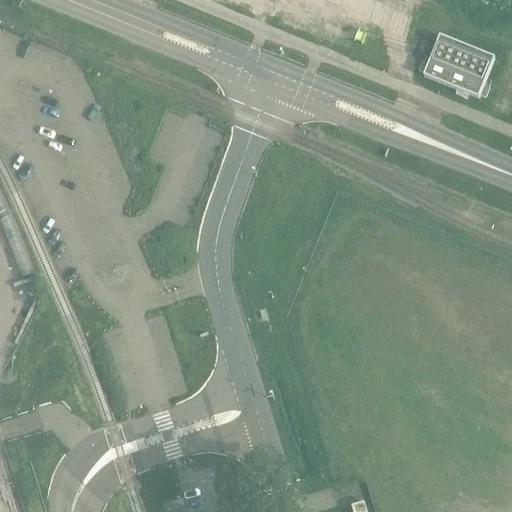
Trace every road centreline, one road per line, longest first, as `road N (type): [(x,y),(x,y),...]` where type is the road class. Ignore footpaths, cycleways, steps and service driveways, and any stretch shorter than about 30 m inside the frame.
road 1 (unknown): [(127,231),(158,296),(107,294),(0,87)]
road 2 (unclassified): [(254,409),(222,306),(215,249),(272,78)]
road 3 (tertiary): [(511,176),(272,78)]
road 4 (unclassified): [(71,511),(87,478),(119,454),(254,409)]
road 5 (tertiary): [(272,78),(76,0)]
road 6 (unknown): [(73,95),(127,231)]
road 7 (unknown): [(127,231),(167,201),(202,112)]
